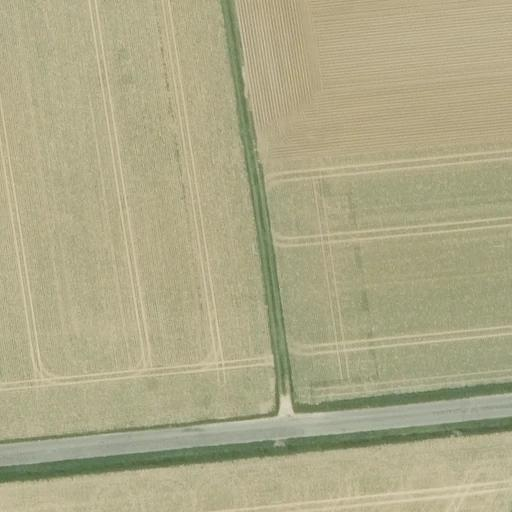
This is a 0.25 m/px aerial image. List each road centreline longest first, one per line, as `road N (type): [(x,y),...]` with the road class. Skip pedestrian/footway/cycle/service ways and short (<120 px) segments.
road 1 (tertiary): [(0,458),(511,408)]
road 2 (track): [(228,0),(289,428)]
